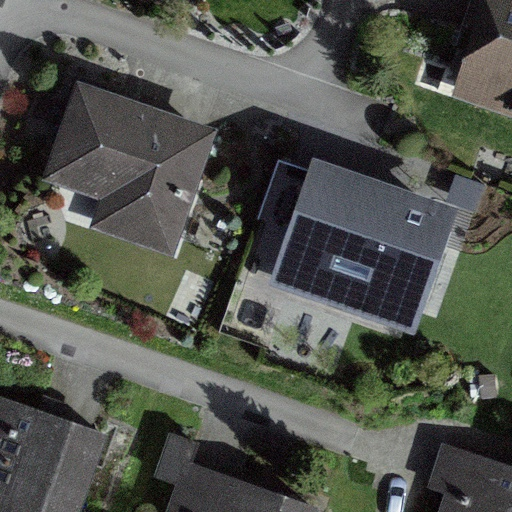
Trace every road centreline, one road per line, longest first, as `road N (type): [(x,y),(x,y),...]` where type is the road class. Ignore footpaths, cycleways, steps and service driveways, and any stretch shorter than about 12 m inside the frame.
road 1 (residential): [(0,331),(362,455)]
road 2 (residential): [(11,6),(359,130)]
